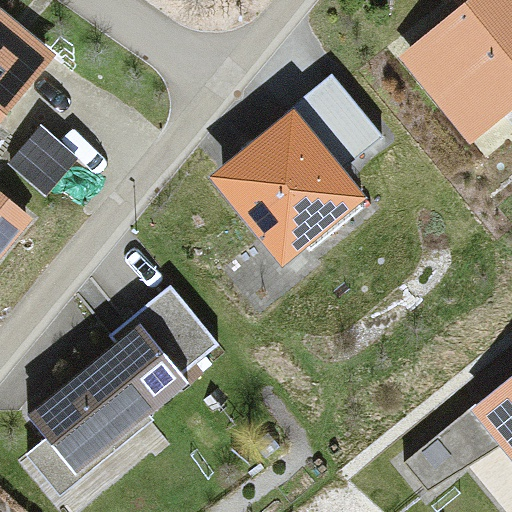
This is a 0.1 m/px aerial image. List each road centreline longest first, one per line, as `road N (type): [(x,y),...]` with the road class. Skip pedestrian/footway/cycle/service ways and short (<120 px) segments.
road 1 (residential): [(0,351),(219,89)]
road 2 (residential): [(219,89),(99,0)]
